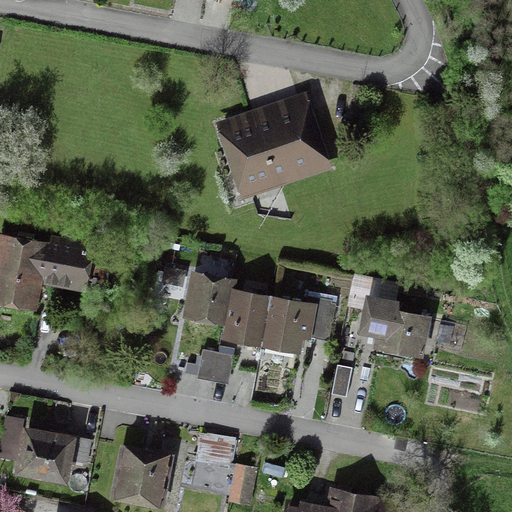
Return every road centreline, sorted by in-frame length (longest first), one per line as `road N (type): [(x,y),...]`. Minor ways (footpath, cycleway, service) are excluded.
road 1 (residential): [(405,0),(420,40),(404,64),(382,70),(0,2)]
road 2 (residential): [(0,374),(421,458)]
